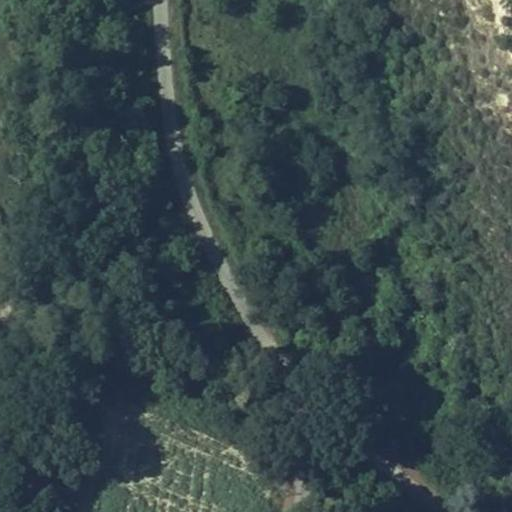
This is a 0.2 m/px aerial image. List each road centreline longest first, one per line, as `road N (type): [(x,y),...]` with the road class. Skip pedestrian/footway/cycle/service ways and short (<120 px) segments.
road 1 (unclassified): [(312,414),(230,284),(182,177),(159,0)]
road 2 (residential): [(312,414),(437,511)]
